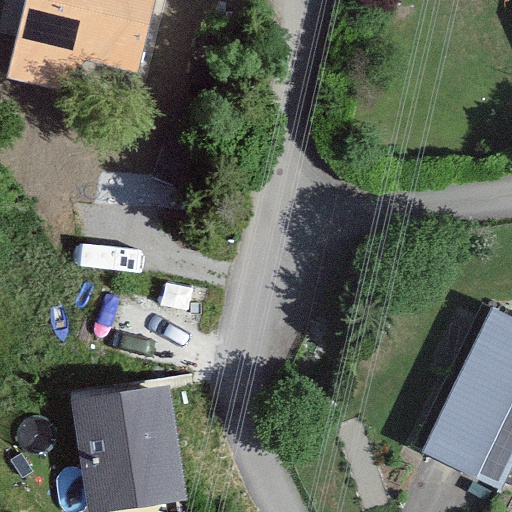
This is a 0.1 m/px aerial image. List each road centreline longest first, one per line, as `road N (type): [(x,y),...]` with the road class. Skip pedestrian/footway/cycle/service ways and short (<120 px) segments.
road 1 (residential): [(285,511),(266,475),(264,248)]
road 2 (residential): [(264,248),(511,203)]
road 3 (residential): [(264,248),(297,0)]
